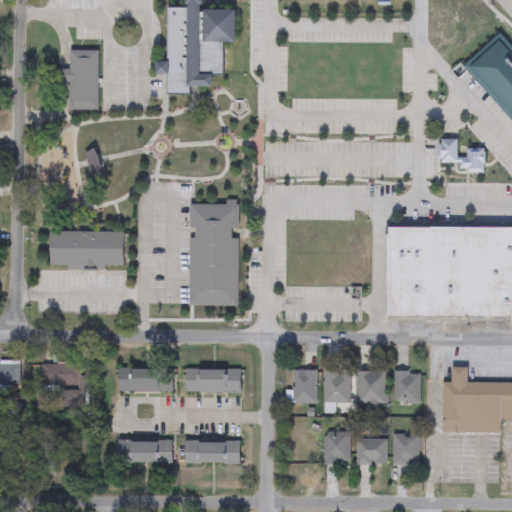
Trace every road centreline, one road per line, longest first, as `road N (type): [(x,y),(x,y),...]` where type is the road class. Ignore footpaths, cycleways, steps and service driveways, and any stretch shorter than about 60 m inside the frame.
road 1 (residential): [(511,506),(0,502)]
road 2 (tertiary): [(0,338),(511,337)]
road 3 (tertiary): [(19,0),(11,338)]
road 4 (residential): [(266,511),(268,203)]
